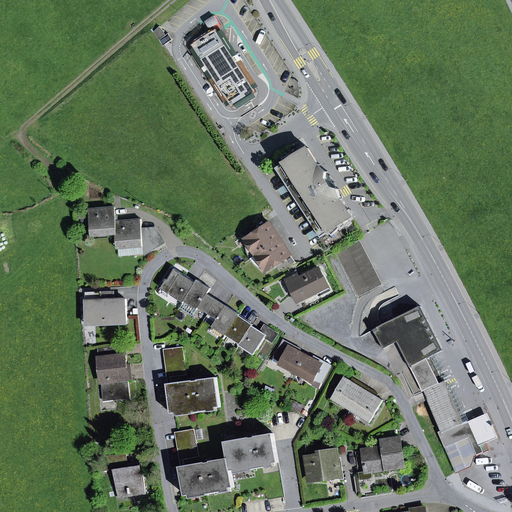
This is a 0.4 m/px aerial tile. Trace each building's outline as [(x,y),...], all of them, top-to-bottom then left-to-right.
[(250,101),(248,97),(257,92),(218,27),(206,35),(188,47),(228,109),(243,101),(245,104),(250,101)] [(160,41),(166,37),(161,28),(154,32),(160,41)] [(330,232),(333,236),(340,230),(353,217),(342,200),(338,190),(333,188),(330,183),(327,178),(327,173),(320,166),(308,148),(289,156),(287,153),(273,162),(287,184),(289,187),(291,190),(316,229),(320,235),(321,238),(330,232)] [(338,190),(339,189),(328,172),(327,173),(327,178),(330,183),(333,188),(338,190)] [(282,196),(291,190),(289,187),(287,184),(279,190),(282,196)] [(116,222),(115,208),(79,210),(79,218),(91,218),(92,236),(116,234),(117,234),(116,222)] [(144,247),(143,233),(142,219),(116,222),(117,234),(116,234),(117,249),(144,247)] [(271,224),(269,225),(279,241),(289,256),(294,264),(296,263),(271,224)] [(279,241),(269,225),(247,239),(257,255),(279,241)] [(311,240),(320,235),(316,229),(307,235),(311,240)] [(153,232),(143,233),(144,247),(147,253),(165,243),(157,230),(153,232)] [(318,240),(326,252),(348,238),(340,230),(333,236),(330,232),(321,238),(318,240)] [(359,297),(383,285),(361,240),(336,253),(359,297)] [(267,271),(289,256),(279,241),(257,255),(267,271)] [(162,289),(170,294),(171,295),(183,303),(182,305),(184,303),(196,283),(175,270),(162,289)] [(289,284),(298,303),(317,293),(326,289),(320,276),(323,275),(321,271),(319,270),(317,270),(300,278),(298,274),(294,277),(295,280),(289,284)] [(319,297),(331,290),(324,274),(323,275),(320,276),(326,289),(317,293),(319,297)] [(199,308),(208,314),(217,300),(208,294),(211,289),(198,280),(196,283),(184,303),(182,305),(181,308),(194,316),(199,308)] [(95,309),(95,322),(127,320),(126,299),(115,300),(110,300),(110,291),(86,292),(87,310),(95,309)] [(218,320),(213,327),(226,336),(226,335),(239,316),(240,315),(217,300),(208,314),(218,320)] [(421,306),(397,318),(382,326),(374,330),(397,376),(403,373),(403,371),(430,357),(437,354),(443,351),(421,306)] [(127,320),(95,322),(95,309),(87,310),(88,326),(127,324),(127,320)] [(382,326),(397,318),(394,312),(379,319),(382,326)] [(239,316),(226,335),(240,344),(239,345),(240,345),(240,344),(253,326),(254,325),(239,316)] [(265,338),(267,336),(267,335),(262,332),(253,326),(240,344),(240,345),(254,355),(265,338)] [(267,335),(267,336),(268,337),(267,339),(273,343),(278,334),(266,326),(262,332),(267,335)] [(281,363),(280,364),(297,373),(306,356),(299,353),(301,349),(284,340),(276,355),(283,359),(281,363)] [(115,400),(130,398),(125,347),(98,350),(104,397),(114,396),(115,400)] [(187,375),(183,347),(167,349),(171,377),(187,375)] [(171,377),(167,349),(164,350),(168,384),(172,384),(171,377)] [(446,381),(450,379),(437,354),(430,357),(443,383),(446,381)] [(275,358),(281,363),(283,359),(276,355),(275,358)] [(314,357),(313,360),(306,356),(297,373),(313,382),(316,376),(324,380),(331,366),(314,357)] [(446,381),(443,383),(430,357),(403,371),(403,373),(414,396),(425,391),(443,432),(441,433),(446,446),(468,436),(478,456),(490,451),(487,443),(476,419),(464,424),(463,424),(445,383),(446,383),(446,381)] [(322,383),(324,380),(316,376),(313,382),(312,385),(319,389),(322,383)] [(345,377),(332,398),(352,410),(366,386),(359,382),(357,385),(351,382),(345,378),(345,377)] [(221,407),(217,378),(200,380),(194,381),(172,384),(168,384),(172,414),(176,413),(194,411),(194,413),(209,411),(208,409),(217,408),(221,407)] [(463,424),(469,421),(451,380),(446,383),(445,383),(463,424)] [(371,394),(373,390),(366,386),(352,410),(363,416),(371,421),(384,400),(383,401),(377,397),(371,394)] [(348,416),(358,423),(363,416),(352,410),(348,416)] [(487,443),(499,438),(488,414),(476,419),(487,443)] [(199,457),(194,429),(178,432),(183,460),(184,460),(199,457)] [(184,460),(183,460),(178,432),(175,433),(181,467),(185,467),(184,460)] [(267,467),(267,465),(279,463),(274,434),(257,437),(251,438),(226,443),(229,459),(231,471),(232,471),(235,471),(253,467),(253,469),(262,468),(267,467)] [(476,457),(478,456),(468,436),(446,446),(444,447),(456,474),(472,467),(476,457)] [(366,472),(366,473),(371,472),(405,467),(401,438),(382,441),(383,447),(363,450),(366,472)] [(330,478),(341,477),(338,458),(337,451),(335,451),(334,446),(323,448),(323,453),(320,453),(320,456),(307,458),(311,481),(330,478)] [(132,494),(131,492),(145,490),(146,490),(142,463),(128,465),(126,455),(101,458),(103,471),(114,469),(118,496),(119,496),(132,494)] [(331,481),(345,479),(341,458),(338,458),(341,477),(330,478),(331,481)] [(231,488),(235,488),(232,471),(231,471),(229,459),(212,462),(206,463),(185,467),(181,467),(186,496),(191,495),(208,492),(209,495),(223,492),(222,490),(231,488)] [(267,467),(262,468),(268,500),(285,497),(279,463),(267,465),(267,467)] [(372,478),(371,472),(366,473),(366,472),(360,473),(361,480),(372,478)] [(120,498),(145,494),(145,490),(131,492),(132,494),(119,496),(120,498)]
